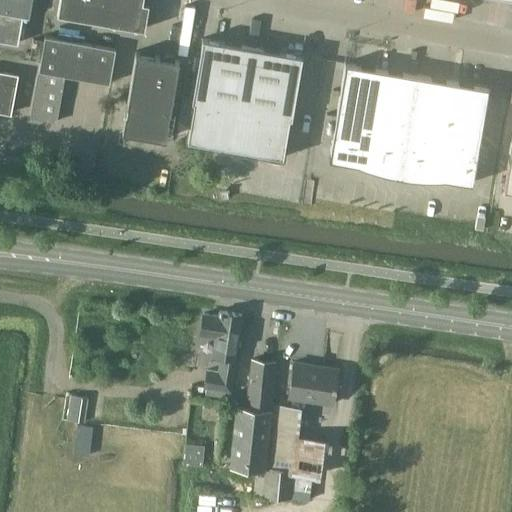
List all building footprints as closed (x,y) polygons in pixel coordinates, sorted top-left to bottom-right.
[(0,0),(0,39),(18,43),(23,12),(29,13),(30,0),(0,0)] [(142,0),(59,0),(57,14),(144,29),(148,3),(142,2),(142,0)] [(44,36),(36,83),(30,117),(56,122),(64,75),(108,83),(115,48),(44,36)] [(184,143),(284,160),(301,55),(202,38),(184,143)] [(122,131),(165,139),(178,59),(135,51),(122,131)] [(441,177),(472,183),(488,87),(345,63),(328,159),(358,163),(376,169),(388,172),(400,175),(413,177),(426,178),(441,177)] [(0,71),(0,111),(10,114),(17,75),(0,71)] [(511,123),(501,191),(511,192),(511,123)] [(219,372),(206,370),(204,388),(231,392),(236,359),(235,359),(242,314),(220,310),(219,315),(204,313),(200,334),(216,336),(213,356),(221,357),(219,372)] [(231,467),(265,470),(271,410),(270,410),(276,361),(252,358),(247,407),(237,406),(231,467)] [(87,398),(70,395),(66,420),(83,422),(87,398)]
